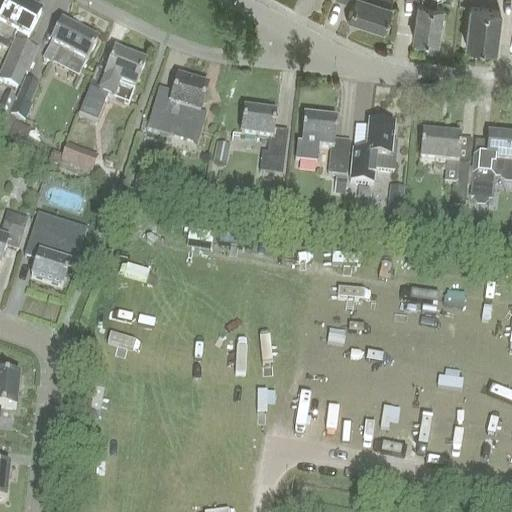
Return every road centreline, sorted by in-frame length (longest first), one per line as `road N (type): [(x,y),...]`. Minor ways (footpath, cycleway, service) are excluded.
road 1 (residential): [(511,488),(296,449),(270,463),(258,511)]
road 2 (residential): [(311,43),(228,62),(87,0)]
road 3 (residential): [(40,511),(56,349),(0,327)]
road 4 (unclassified): [(511,90),(357,65),(311,43)]
